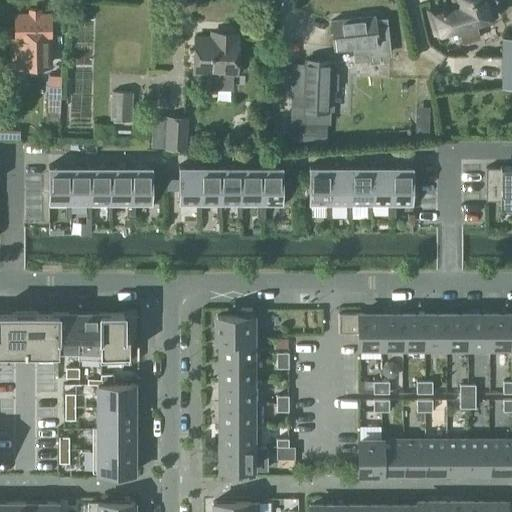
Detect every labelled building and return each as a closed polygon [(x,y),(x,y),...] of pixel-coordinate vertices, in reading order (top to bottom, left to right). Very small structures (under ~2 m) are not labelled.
[(439,10),(430,13),(436,34),(458,27),(463,43),(479,38),(474,22),(491,18),(488,8),(493,6),(496,0),(452,0),(454,6),(446,8),(446,7),(439,9),(439,10)] [(16,41),(11,41),(11,67),(44,66),(44,49),(50,49),(50,48),(49,14),(38,15),(38,10),(30,11),(30,15),(19,15),(15,15),(16,35),(16,41)] [(374,16),(331,21),(334,49),(354,47),(356,60),(369,58),(369,63),(379,62),(378,55),(388,54),(384,19),(375,20),(374,16)] [(502,87),(511,87),(511,36),(502,37),(502,87)] [(194,37),(193,73),(210,73),(209,85),(232,86),(232,74),(236,74),(237,38),(210,37),(194,37)] [(291,117),(291,121),(329,123),(330,89),(336,89),(337,74),(330,74),(331,62),(331,61),(330,61),(329,61),(312,60),(305,60),(305,65),(301,65),(293,64),(291,117)] [(60,122),(62,74),(50,73),(47,122),(60,122)] [(111,119),(130,120),(132,92),(112,91),(111,119)] [(166,139),(165,149),(185,150),(186,118),(167,117),(166,139)] [(434,138),(434,126),(427,126),(422,130),(423,138),(434,138)] [(283,141),(274,141),(274,150),(283,150),(283,141)] [(499,167),(485,167),(485,200),(486,200),(499,200),(499,206),(511,205),(511,163),(499,163),(499,167)] [(69,165),(48,165),(48,174),(48,205),(49,205),(65,205),(69,205),(69,165)] [(90,165),(69,165),(69,205),(70,205),(86,205),(90,205),(90,165)] [(110,165),(90,165),(90,205),(91,205),(106,205),(110,205),(110,165)] [(130,165),(110,165),(110,205),(111,205),(126,205),(130,205),(130,165)] [(152,165),(130,165),(130,205),(134,205),(152,205),(152,178),(152,165)] [(199,165),(178,165),(178,178),(178,205),(196,205),(200,205),(199,165)] [(220,165),(199,165),(200,205),(216,205),(220,205),(220,165)] [(240,165),(220,165),(220,205),(221,205),(236,205),(240,205),(240,165)] [(261,165),(240,165),(240,205),(241,205),(257,205),(261,205),(261,165)] [(282,165),(261,165),(261,205),(265,205),(282,205),(282,177),(282,165)] [(330,165),(308,165),(308,177),(308,205),(326,205),(330,205),(330,165)] [(350,165),(330,165),(330,205),(331,205),(346,205),(350,205),(350,165)] [(371,165),(350,165),(350,205),(351,205),(367,205),(371,205),(371,165)] [(391,165),(371,165),(371,205),(387,205),(391,205),(391,165)] [(412,165),(391,165),(391,205),(395,205),(411,205),(412,205),(412,165)] [(9,312),(0,312),(0,352),(13,353),(14,353),(24,353),(34,353),(36,353),(39,353),(39,348),(47,348),(49,347),(49,353),(56,353),(56,350),(56,346),(56,330),(56,312),(38,312),(34,312),(34,320),(24,320),(14,320),(14,314),(14,312),(11,312),(9,312)] [(56,330),(56,346),(56,350),(56,353),(56,354),(74,354),(77,354),(78,354),(78,312),(56,312),(56,330)] [(78,354),(77,354),(77,359),(99,359),(100,359),(100,312),(78,312),(78,354)] [(100,359),(99,359),(99,362),(128,362),(128,346),(128,336),(123,335),(123,334),(123,323),(123,322),(123,312),(100,312),(100,359)] [(364,313),(338,313),(338,333),(358,333),(358,346),(380,346),(380,315),(364,315),(364,313)] [(467,314),(445,315),(445,346),(467,346),(467,314)] [(488,314),(467,314),(467,346),(488,346),(488,314)] [(510,314),(488,314),(488,346),(510,346),(510,314)] [(402,315),(380,315),(380,346),(402,346),(402,315)] [(424,315),(402,315),(402,346),(424,346),(424,315)] [(445,315),(424,315),(424,346),(445,346),(445,315)] [(240,316),(216,316),(216,338),(251,338),(251,316),(240,316)] [(251,338),(216,338),(216,339),(220,339),(220,360),(251,360),(251,338)] [(251,360),(220,360),(220,382),(261,382),(261,381),(251,381),(251,360)] [(78,368),(65,368),(65,378),(78,378),(78,368)] [(100,374),(87,374),(87,384),(89,384),(97,384),(100,384),(100,379),(100,374)] [(113,374),(100,374),(100,379),(100,384),(113,384),(113,374)] [(261,382),(220,382),(220,403),(261,403),(261,382)] [(100,384),(97,384),(97,406),(134,406),(134,385),(134,384),(113,384),(100,384)] [(74,393),(64,393),(64,406),(74,406),(74,393)] [(477,410),(492,410),(492,397),(477,397),(477,410)] [(261,403),(220,403),(220,425),(261,425),(261,403)] [(74,406),(64,406),(64,419),(74,419),(74,406)] [(134,406),(97,406),(97,427),(97,428),(134,428),(134,406)] [(261,425),(220,425),(220,446),(251,446),(261,446),(261,426),(261,425)] [(97,427),(92,427),(92,450),(134,450),(134,428),(97,428),(97,427)] [(68,437),(58,437),(58,450),(68,450),(68,437)] [(276,438),(276,446),(288,446),(288,438),(276,438)] [(380,440),(358,440),(358,474),(380,474),(380,440)] [(402,440),(380,440),(380,474),(381,474),(381,470),(402,470),(402,440)] [(424,440),(402,440),(402,470),(424,470),(424,440)] [(445,440),(424,440),(424,470),(445,470),(445,440)] [(467,440),(445,440),(445,470),(467,470),(467,440)] [(488,440),(467,440),(467,470),(488,470),(488,440)] [(510,440),(488,440),(488,470),(510,470),(510,440)] [(251,446),(220,446),(220,469),(240,469),(252,469),(266,469),(265,446),(261,446),(251,446)] [(288,446),(276,446),(276,459),(294,459),(294,446),(288,446)] [(68,450),(58,450),(58,462),(68,462),(68,450)] [(134,450),(92,450),(92,472),(97,472),(123,472),(124,472),(134,472),(134,450)] [(14,511),(15,502),(0,501),(0,511),(14,511)] [(35,511),(35,502),(15,502),(14,511),(35,511)] [(52,502),(35,502),(35,511),(56,511),(57,511),(57,502),(52,502)] [(97,502),(87,502),(87,511),(133,511),(134,502),(124,502),(123,502),(110,502),(97,502)] [(232,502),(212,502),(211,511),(258,511),(259,502),(258,502),(232,502)] [(418,505),(396,505),(396,511),(417,511),(418,502),(417,502),(418,505)] [(439,511),(440,502),(418,502),(417,511),(439,511)] [(461,511),(461,502),(440,502),(439,511),(461,511)] [(482,511),(483,502),(461,502),(461,511),(482,511)] [(504,511),(504,502),(483,502),(482,511),(504,511)]
